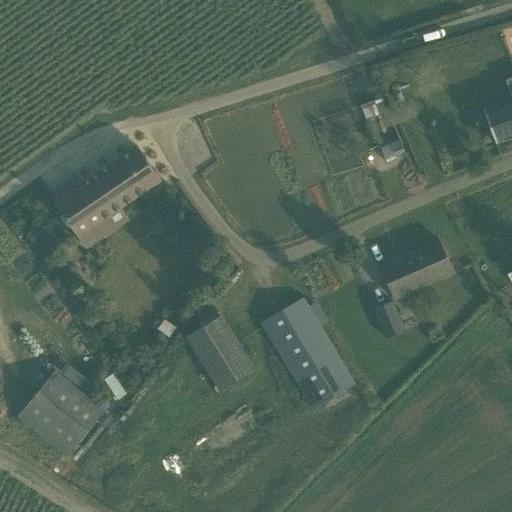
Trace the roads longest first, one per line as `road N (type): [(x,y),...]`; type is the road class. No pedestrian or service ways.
road 1 (residential): [(511,161),(269,260),(238,247),(150,122),(511,7)]
road 2 (track): [(0,197),(47,161),(103,133),(150,122)]
